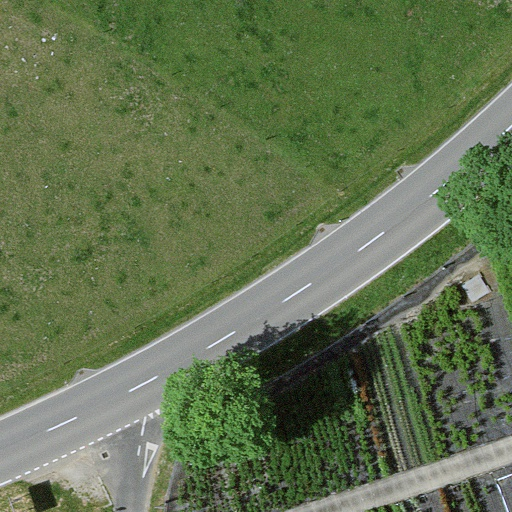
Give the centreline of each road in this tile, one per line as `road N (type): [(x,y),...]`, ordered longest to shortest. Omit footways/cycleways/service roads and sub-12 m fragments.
road 1 (primary): [(511,126),(371,242),(150,380)]
road 2 (track): [(324,511),(511,450)]
road 3 (primary): [(150,380),(0,452)]
road 4 (unclassified): [(150,380),(130,511)]
